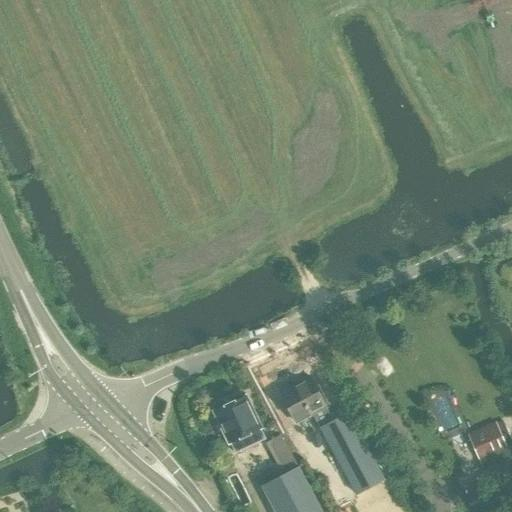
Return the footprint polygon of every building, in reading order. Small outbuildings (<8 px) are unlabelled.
[(311,378),(280,392),(297,425),(314,416),(356,495),(385,480),(371,454),(368,448),(358,430),(349,413),(347,414),(333,421),(311,378)] [(243,396),(214,412),(236,454),(266,438),(243,396)] [(511,443),(502,421),(468,437),(478,459),(491,453),(496,463),(511,455),(511,443)] [(289,468),(296,464),(280,436),(265,444),(279,469),(287,464),(289,468)] [(275,511),(321,511),(298,466),(262,485),(275,511)] [(468,503),(477,499),(467,476),(457,480),(468,503)]
